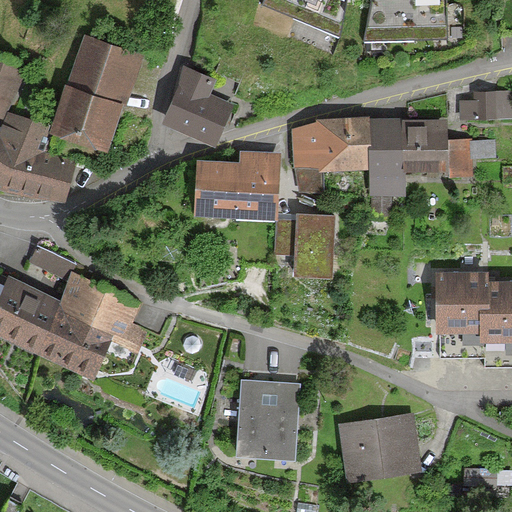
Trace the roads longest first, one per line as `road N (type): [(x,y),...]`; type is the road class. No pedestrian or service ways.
road 1 (residential): [(55,212),(86,265),(177,305),(315,344),(453,403)]
road 2 (residential): [(157,159),(511,59)]
road 3 (residential): [(157,159),(167,78),(193,0)]
road 4 (tertiary): [(0,431),(136,511)]
